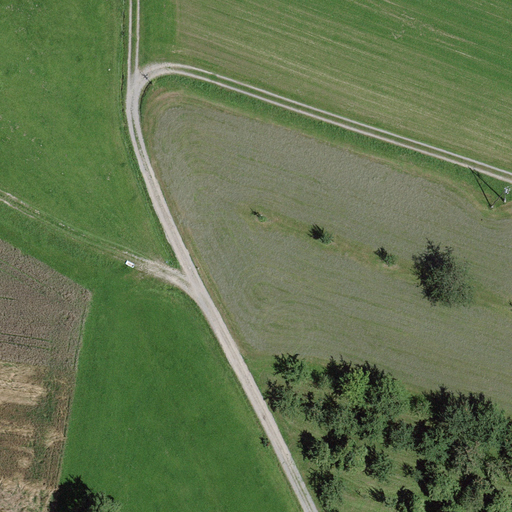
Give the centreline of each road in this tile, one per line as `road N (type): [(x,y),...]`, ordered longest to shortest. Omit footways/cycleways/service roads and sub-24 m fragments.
road 1 (track): [(311,511),(164,214),(136,139),(134,88)]
road 2 (track): [(134,88),(160,70),(199,73),(511,178)]
